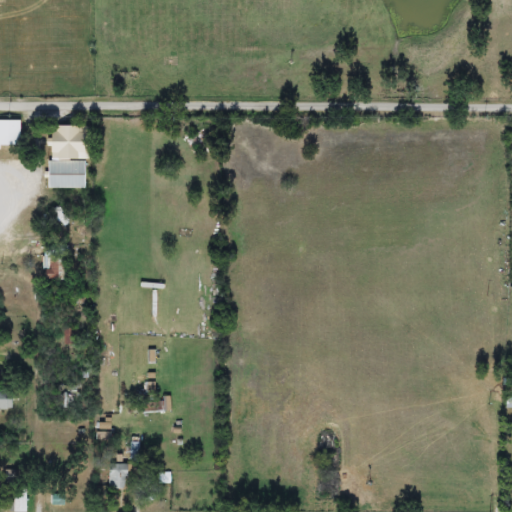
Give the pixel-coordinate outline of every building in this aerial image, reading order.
[(24,120),(0,119),(0,146),(24,146),(24,120)] [(91,188),(91,126),(53,126),(53,188),(91,188)] [(66,344),(78,344),(78,328),(66,328),(66,344)] [(0,411),(14,411),(14,391),(0,390),(0,411)] [(133,464),(113,462),(110,488),(130,490),(133,464)] [(28,511),(29,493),(16,493),(15,511),(28,511)]
